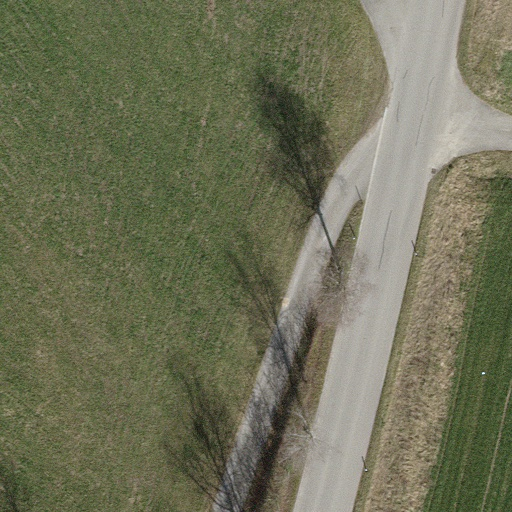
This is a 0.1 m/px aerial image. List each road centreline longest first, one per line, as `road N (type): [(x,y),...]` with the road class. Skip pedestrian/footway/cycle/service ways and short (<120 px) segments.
road 1 (track): [(227,511),(339,205),(420,118),(511,137)]
road 2 (tertiary): [(326,511),(420,118),(440,0)]
